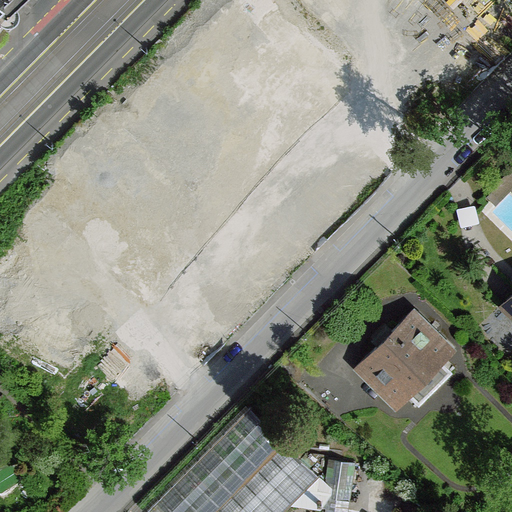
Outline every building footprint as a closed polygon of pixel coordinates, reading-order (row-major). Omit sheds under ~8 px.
[(511,296),(503,306),(511,314),(511,296)] [(416,309),(358,366),(398,407),(456,350),(416,309)] [(291,354),(281,365),(300,381),(309,370),(291,354)] [(251,407),(147,511),(284,511),(293,504),(322,508),(326,481),(251,407)] [(329,457),(326,481),(322,508),(327,509),(326,511),(344,511),(349,511),(357,461),(329,457)]
